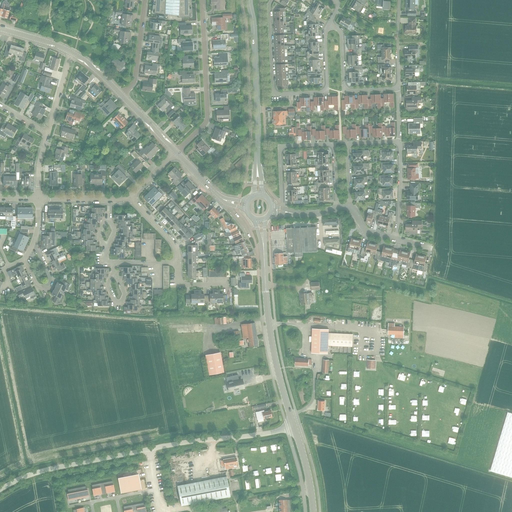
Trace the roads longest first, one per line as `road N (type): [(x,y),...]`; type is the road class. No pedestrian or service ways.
road 1 (unclassified): [(0,489),(59,467),(293,425)]
road 2 (tertiary): [(293,425),(270,340),(260,217)]
road 3 (residential): [(270,0),(272,93),(327,87),(328,24)]
road 4 (tertiary): [(257,194),(249,5)]
road 5 (residential): [(337,207),(334,143),(286,145),(279,152),(281,211)]
road 6 (residential): [(175,151),(207,116),(201,0)]
road 7 (residential): [(328,24),(341,35),(345,88),(397,87)]
